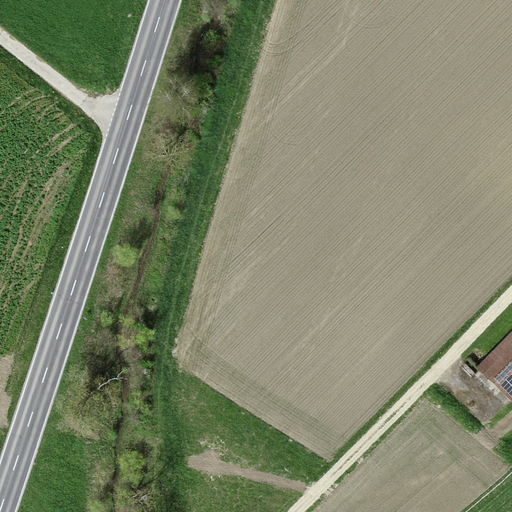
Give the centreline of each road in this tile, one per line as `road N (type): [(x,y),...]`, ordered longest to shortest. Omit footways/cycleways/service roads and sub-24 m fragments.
road 1 (tertiary): [(0,503),(166,0)]
road 2 (track): [(511,298),(294,511)]
road 3 (track): [(0,35),(121,133)]
